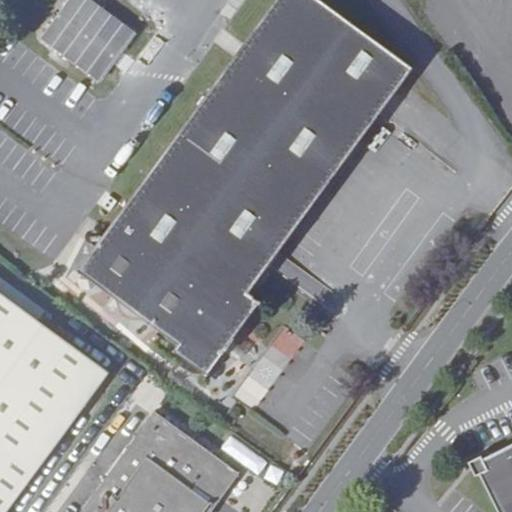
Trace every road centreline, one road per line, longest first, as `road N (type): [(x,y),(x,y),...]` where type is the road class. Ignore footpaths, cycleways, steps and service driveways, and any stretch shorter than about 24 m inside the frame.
road 1 (unclassified): [(511,254),(322,511)]
road 2 (unknown): [(363,312),(336,272),(346,235),(403,171),(431,174),(455,194)]
road 3 (unknown): [(455,194),(471,162),(469,131),(456,89),(404,0)]
road 4 (unknown): [(209,0),(110,148)]
road 5 (unknown): [(363,312),(455,194)]
road 6 (unknown): [(110,148),(66,205),(47,208),(0,180)]
road 7 (unknown): [(110,148),(0,71)]
road 8 (unknown): [(363,312),(283,416)]
